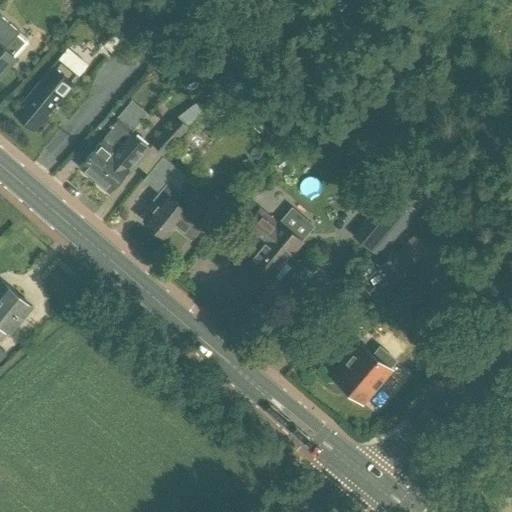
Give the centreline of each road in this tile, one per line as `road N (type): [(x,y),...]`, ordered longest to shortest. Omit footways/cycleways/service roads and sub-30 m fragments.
road 1 (primary): [(366,474),(0,163)]
road 2 (residential): [(366,474),(511,349)]
